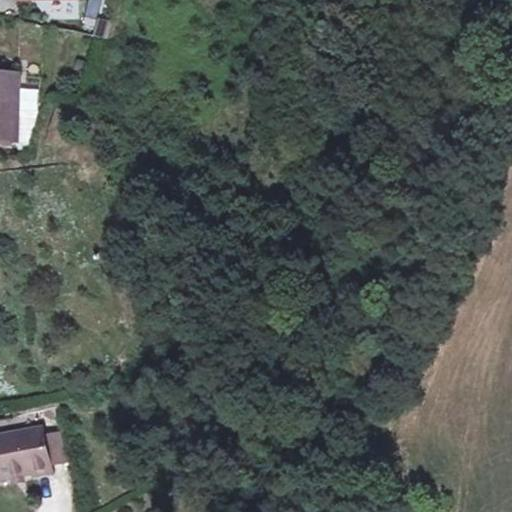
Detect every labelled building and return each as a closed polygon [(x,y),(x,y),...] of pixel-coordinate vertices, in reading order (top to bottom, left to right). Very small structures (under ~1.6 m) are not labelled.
[(89,0),(87,14),(97,16),(100,0),(89,0)] [(95,19),(94,37),(109,37),(109,19),(95,19)] [(0,130),(14,131),(18,67),(0,65),(0,130)] [(33,149),(35,110),(20,109),(18,148),(33,149)] [(39,460),(34,416),(0,418),(0,461),(2,461),(11,460),(22,459),(22,462),(39,460)] [(2,461),(3,469),(11,468),(11,460),(2,461)]
